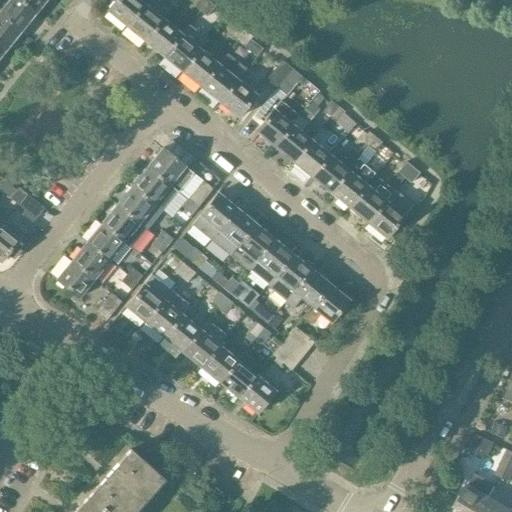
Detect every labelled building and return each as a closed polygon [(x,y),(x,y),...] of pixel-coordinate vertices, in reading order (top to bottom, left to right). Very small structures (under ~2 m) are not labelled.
[(33,13),(16,0),(0,0),(0,17),(18,32),(33,13)] [(16,0),(33,13),(44,0),(16,0)] [(124,27),(143,5),(136,0),(114,0),(105,12),(124,27)] [(161,20),(169,10),(155,0),(146,0),(143,5),(124,27),(143,42),(161,20)] [(199,11),(207,2),(205,0),(197,0),(193,6),(199,11)] [(206,17),(214,8),(207,2),(199,11),(206,17)] [(18,32),(0,17),(0,48),(3,51),(18,32)] [(162,57),(180,35),(161,20),(143,42),(162,57)] [(180,72),(198,50),(206,41),(187,26),(180,35),(162,57),(180,72)] [(236,41),(244,32),(238,27),(230,36),(236,41)] [(243,47),(251,37),(244,32),(236,41),(243,47)] [(199,88),(217,65),(198,50),(180,72),(199,88)] [(276,88),(291,69),(280,61),(266,80),(276,88)] [(217,103),(235,80),(217,65),(199,88),(217,103)] [(285,95),(298,79),(300,77),(291,69),(276,88),(285,95)] [(236,118),(254,96),(235,80),(217,103),(236,118)] [(280,100),(254,132),(273,148),(291,125),(298,116),(280,100)] [(329,117),(337,107),(331,102),(322,112),(329,117)] [(308,123),(319,110),(311,103),(300,116),(308,123)] [(336,123),(344,113),(337,107),(329,117),(336,123)] [(291,163),(310,140),(291,125),(273,148),(291,163)] [(366,147),(374,137),(367,132),(359,142),(366,147)] [(373,153),(381,143),(374,137),(366,147),(373,153)] [(310,178),(328,155),(310,140),(291,163),(310,178)] [(192,174),(161,149),(145,168),(176,193),(176,192),(177,193),(192,174)] [(329,193),(347,170),(328,155),(310,178),(329,193)] [(347,170),(329,193),(347,208),(366,185),(373,176),(355,161),(347,170)] [(403,177),(411,167),(405,162),(397,172),(403,177)] [(411,183),(419,173),(411,167),(403,177),(411,183)] [(176,193),(145,168),(131,187),(161,211),(176,193)] [(366,223),(392,191),(373,176),(366,185),(347,208),(366,223)] [(3,181),(0,184),(0,190),(5,195),(11,187),(3,181)] [(196,209),(211,190),(201,181),(185,200),(196,209)] [(161,211),(131,187),(115,206),(146,230),(161,211)] [(15,204),(23,194),(17,189),(9,199),(15,204)] [(403,216),(393,208),(401,199),(392,191),(366,223),(385,239),(403,216)] [(210,241),(236,209),(216,193),(190,225),(210,241)] [(23,194),(15,204),(24,211),(21,214),(32,223),(35,220),(43,209),(23,194)] [(196,209),(185,200),(180,207),(191,215),(196,209)] [(146,230),(115,206),(100,224),(123,243),(130,249),(146,230)] [(236,247),(254,224),(236,209),(210,241),(229,256),(236,247)] [(107,262),(123,243),(100,224),(85,243),(107,262)] [(255,261),(273,239),(254,224),(236,247),(255,261)] [(13,259),(27,242),(20,236),(17,240),(0,225),(0,262),(7,254),(13,259)] [(172,239),(161,231),(155,238),(166,247),(172,239)] [(166,247),(155,238),(150,244),(161,253),(166,247)] [(267,284),(291,254),(273,239),(255,261),(248,269),(267,284)] [(93,280),(107,262),(85,243),(70,262),(93,280)] [(192,263),(200,253),(193,248),(185,258),(192,263)] [(199,268),(206,258),(200,253),(192,263),(199,268)] [(284,301),(310,269),(291,254),(267,284),(266,286),(284,301)] [(77,299),(93,280),(70,262),(55,281),(77,299)] [(180,278),(188,268),(182,262),(173,272),(180,278)] [(142,277),(131,268),(125,276),(135,284),(142,277)] [(186,283),(195,273),(188,268),(180,278),(186,283)] [(311,307),(329,284),(310,269),(284,301),(283,302),(291,309),(300,298),(311,307)] [(135,284),(125,276),(120,282),(131,290),(135,284)] [(143,322),(168,292),(149,277),(125,307),(143,322)] [(229,293),(237,283),(230,278),(222,288),(229,293)] [(236,299),(244,288),(237,283),(229,293),(236,299)] [(329,322),(347,300),(329,284),(311,307),(302,317),(310,324),(319,313),(329,322)] [(162,337),(181,315),(187,307),(168,292),(143,322),(162,337)] [(217,308),(225,298),(218,292),(210,303),(217,308)] [(105,322),(121,303),(110,294),(95,313),(105,322)] [(224,313),(232,303),(225,298),(217,308),(224,313)] [(266,323),(274,313),(268,308),(260,318),(266,323)] [(273,329),(281,319),(274,313),(266,323),(273,329)] [(181,352),(199,330),(181,315),(162,337),(181,352)] [(218,345),(224,337),(205,322),(199,330),(181,352),(199,367),(218,345)] [(254,338),(262,328),(256,323),(248,332),(254,338)] [(313,342),(294,327),(286,337),(305,353),(313,342)] [(261,343),(269,333),(262,328),(254,338),(261,343)] [(305,353),(286,337),(278,347),(297,362),(305,353)] [(218,383),(236,360),(218,345),(199,367),(218,383)] [(297,362),(278,347),(271,355),(290,371),(297,362)] [(261,367),(243,352),(236,360),(218,383),(237,398),(255,375),(261,367)] [(256,413),(274,390),(255,375),(237,398),(256,413)] [(511,375),(503,399),(511,401),(511,375)] [(511,466),(511,450),(508,449),(502,462),(511,466)] [(102,511),(134,511),(164,480),(130,450),(86,498),(102,511)] [(509,481),(511,475),(511,466),(502,462),(496,474),(509,481)] [(467,484),(454,507),(455,507),(464,511),(480,511),(489,497),(495,487),(496,487),(474,473),(468,484),(467,484)] [(489,497),(480,511),(507,511),(510,509),(511,505),(511,496),(495,487),(489,497)] [(102,511),(86,498),(73,511),(102,511)]
